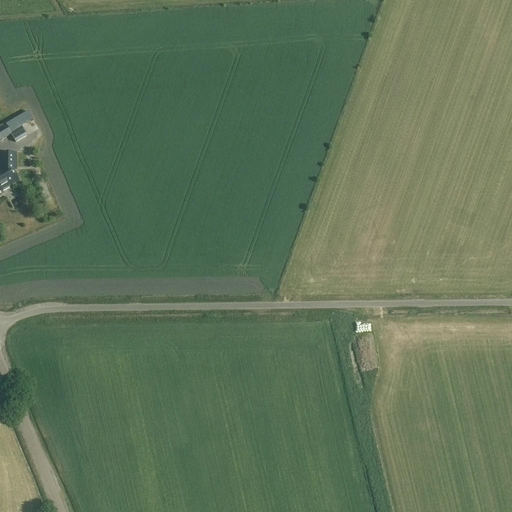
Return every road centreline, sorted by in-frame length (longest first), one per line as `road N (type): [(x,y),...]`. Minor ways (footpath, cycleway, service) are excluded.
road 1 (unclassified): [(511,302),(68,307),(0,324)]
road 2 (tertiary): [(60,511),(0,362)]
